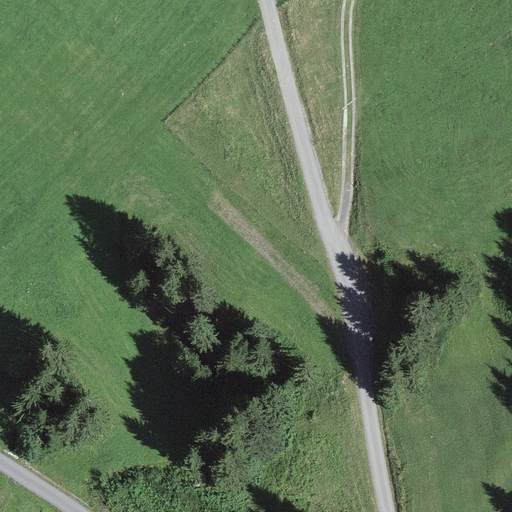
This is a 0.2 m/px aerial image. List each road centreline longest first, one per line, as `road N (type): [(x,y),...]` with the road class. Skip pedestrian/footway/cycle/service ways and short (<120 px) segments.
road 1 (track): [(0,331),(61,345),(128,403),(149,405),(167,390),(167,369),(119,284),(61,133),(61,100),(82,86),(107,97),(356,334),(265,0)]
road 2 (track): [(336,252),(348,187),(350,0)]
road 3 (track): [(356,334),(386,511)]
